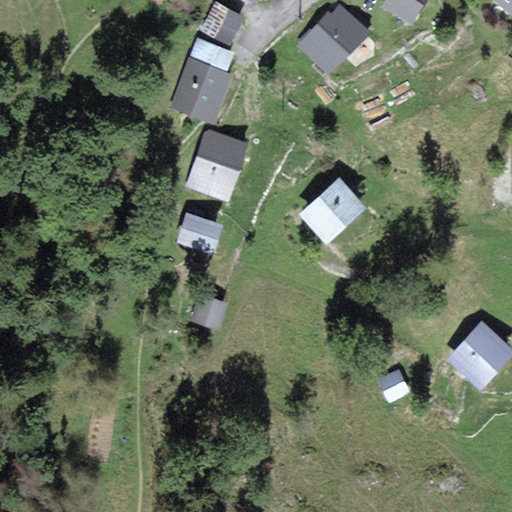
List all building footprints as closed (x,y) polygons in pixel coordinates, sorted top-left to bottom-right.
[(414,25),(427,0),(396,0),(390,11),(414,25)] [(237,19),(214,6),(202,33),(224,44),(237,19)] [(316,62),(327,72),(365,33),(337,9),(302,48),(316,62)] [(191,62),(216,72),(224,52),(200,41),(191,62)] [(216,72),(191,62),(189,61),(172,105),(207,120),(225,76),(216,72)] [(225,199),(243,147),(237,145),(205,133),(186,185),(225,199)] [(336,185),(307,212),(327,235),(357,207),(336,185)] [(180,237),(208,248),(215,227),(194,219),(197,212),(184,207),(179,221),(186,223),(180,237)] [(219,305),(197,298),(191,317),(213,324),(219,305)] [(477,383),(505,355),(479,330),(452,357),(477,383)] [(398,391),(385,373),(374,382),(387,399),(398,391)]
